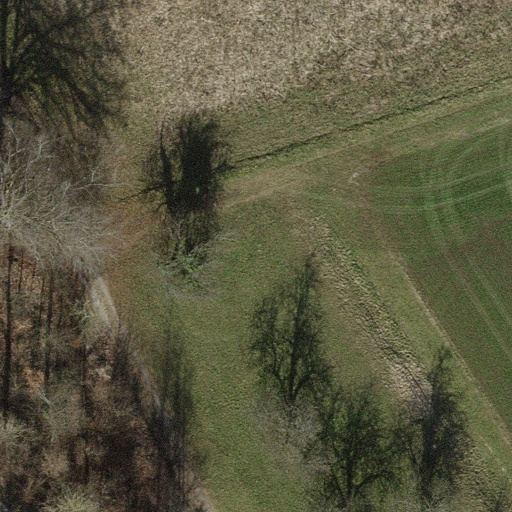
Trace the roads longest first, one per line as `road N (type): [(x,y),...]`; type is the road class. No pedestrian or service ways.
road 1 (track): [(199,511),(0,95)]
road 2 (track): [(73,251),(511,110)]
